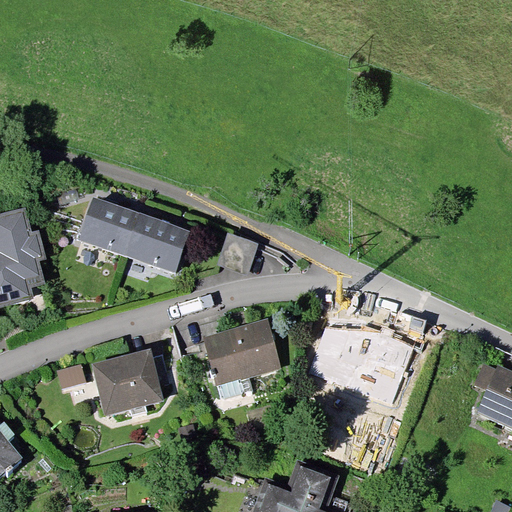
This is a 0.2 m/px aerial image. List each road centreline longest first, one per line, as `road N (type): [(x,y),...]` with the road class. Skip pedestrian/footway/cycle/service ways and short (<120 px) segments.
road 1 (residential): [(511,348),(351,276),(100,329),(0,369)]
road 2 (track): [(0,150),(87,163),(282,236),(351,276)]
